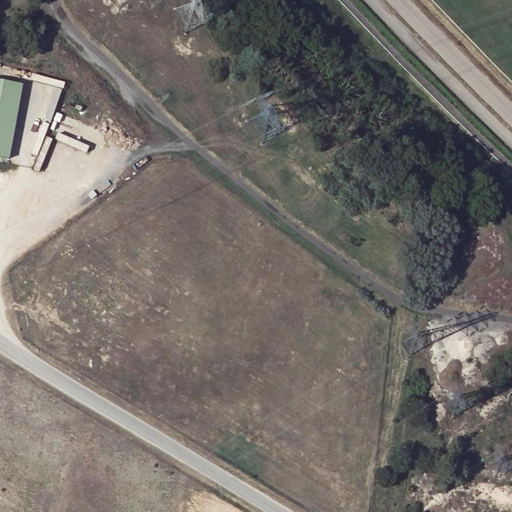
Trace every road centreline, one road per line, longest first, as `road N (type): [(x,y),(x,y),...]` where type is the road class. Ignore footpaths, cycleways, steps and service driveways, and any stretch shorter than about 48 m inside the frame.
road 1 (unknown): [(511,321),(408,306),(377,286),(183,135),(71,28),(54,0)]
road 2 (unknown): [(347,0),(511,165)]
road 3 (track): [(0,264),(144,154),(183,135)]
road 4 (unknown): [(511,141),(370,0)]
road 5 (unknown): [(398,0),(511,115)]
